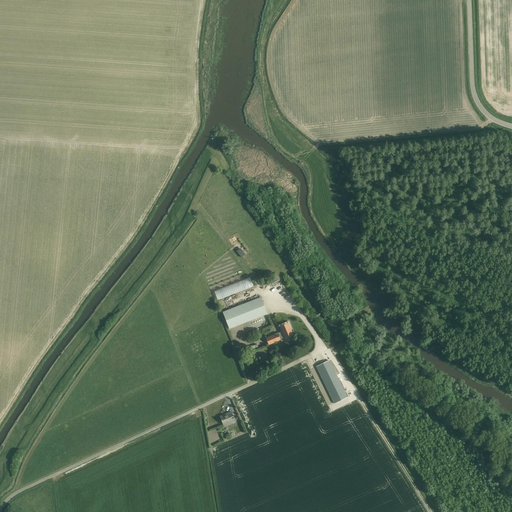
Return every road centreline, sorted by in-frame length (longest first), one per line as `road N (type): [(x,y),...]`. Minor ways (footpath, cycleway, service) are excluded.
road 1 (unclassified): [(0,510),(15,493),(309,356)]
road 2 (track): [(431,511),(324,348)]
road 3 (tertiary): [(511,126),(487,114),(474,95),(469,0)]
